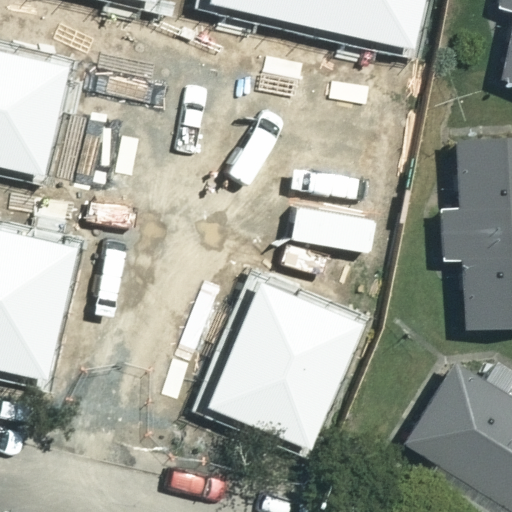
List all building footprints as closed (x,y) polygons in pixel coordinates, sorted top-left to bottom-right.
[(511,0),(492,0),(491,6),(507,10),(493,73),(511,77),(511,0)] [(511,320),(511,121),(445,126),(450,201),(432,202),(436,259),(453,258),(457,323),(511,320)] [(313,159),(302,204),(341,214),(352,168),(313,159)] [(0,276),(73,294),(54,371),(111,385),(130,308),(158,315),(154,328),(206,340),(188,413),(230,424),(250,338),(294,348),(316,253),(0,176),(0,276)] [(428,464),(422,474),(486,511),(511,511),(511,374),(505,370),(499,380),(450,350),(394,443),(428,464)]
